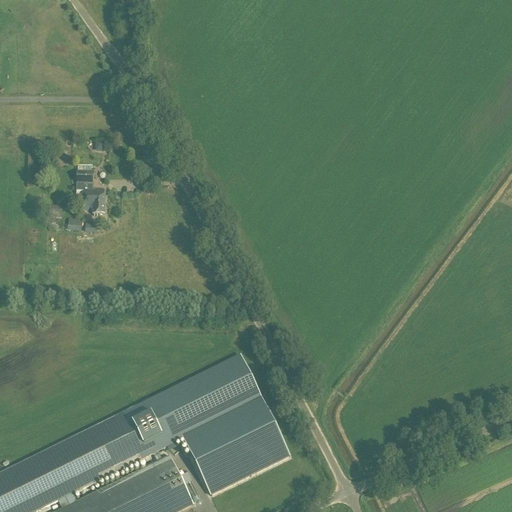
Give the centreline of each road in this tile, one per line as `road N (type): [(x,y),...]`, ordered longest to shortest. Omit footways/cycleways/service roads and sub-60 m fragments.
road 1 (unclassified): [(348,493),(157,122),(74,0)]
road 2 (unclassified): [(348,493),(511,420)]
